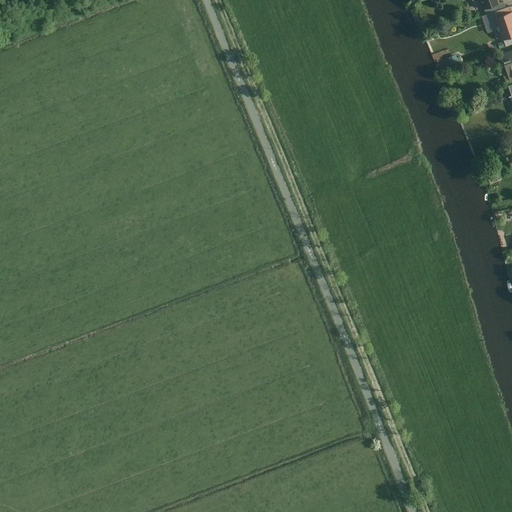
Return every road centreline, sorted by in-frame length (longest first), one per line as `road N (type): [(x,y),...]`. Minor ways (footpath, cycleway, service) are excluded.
road 1 (track): [(215,0),(424,511)]
road 2 (unclassified): [(408,511),(205,0)]
